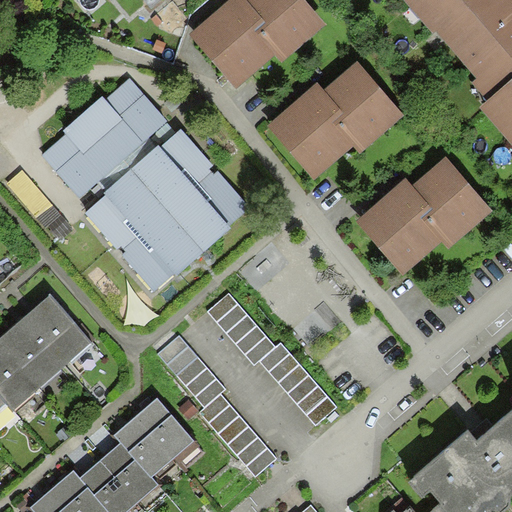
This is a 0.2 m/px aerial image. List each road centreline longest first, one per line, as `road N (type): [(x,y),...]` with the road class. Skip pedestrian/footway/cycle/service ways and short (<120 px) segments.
road 1 (residential): [(448,348),(314,196),(184,66)]
road 2 (residential): [(448,348),(318,462),(258,503)]
